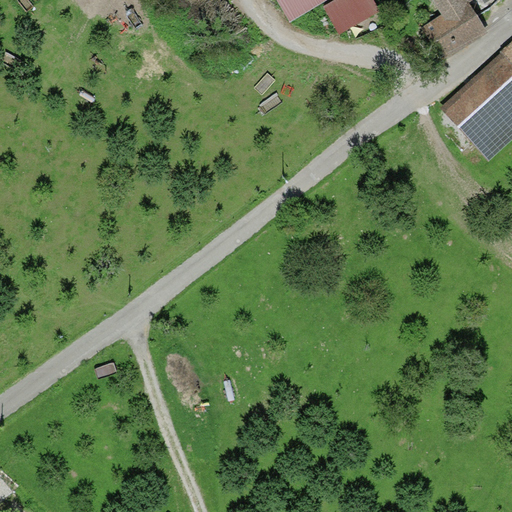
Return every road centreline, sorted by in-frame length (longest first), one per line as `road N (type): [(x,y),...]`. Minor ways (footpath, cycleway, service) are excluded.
road 1 (residential): [(0,411),(511,27)]
road 2 (track): [(200,511),(156,404),(135,315)]
